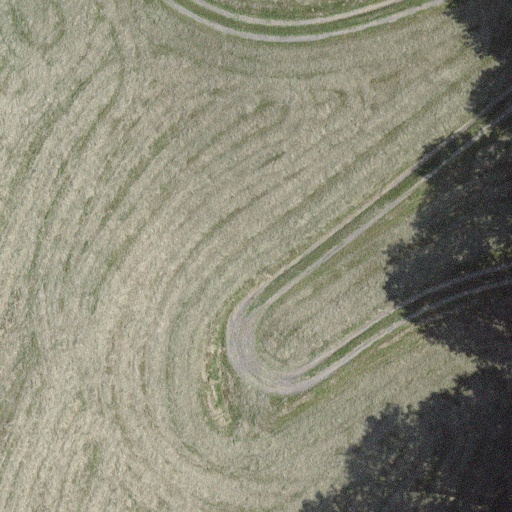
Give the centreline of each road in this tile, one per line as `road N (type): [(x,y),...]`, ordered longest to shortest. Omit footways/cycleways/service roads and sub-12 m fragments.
road 1 (track): [(511,285),(413,307),(326,368),(280,387),(238,355),(249,308),(511,92)]
road 2 (track): [(424,0),(315,35),(227,25),(182,0)]
